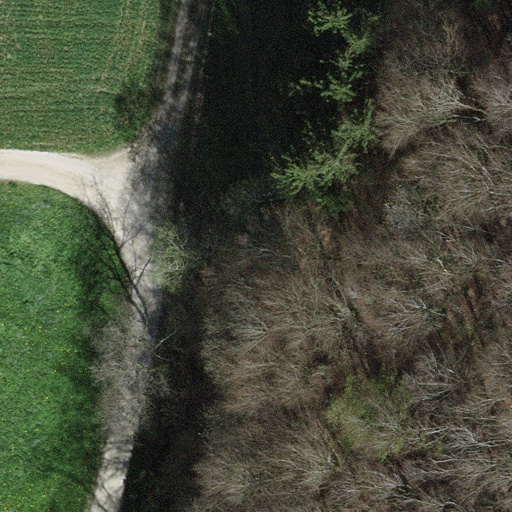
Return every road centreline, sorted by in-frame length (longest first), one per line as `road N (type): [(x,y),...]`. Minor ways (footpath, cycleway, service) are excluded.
road 1 (track): [(156,185),(110,511)]
road 2 (track): [(156,185),(197,0)]
road 3 (track): [(0,181),(156,185)]
